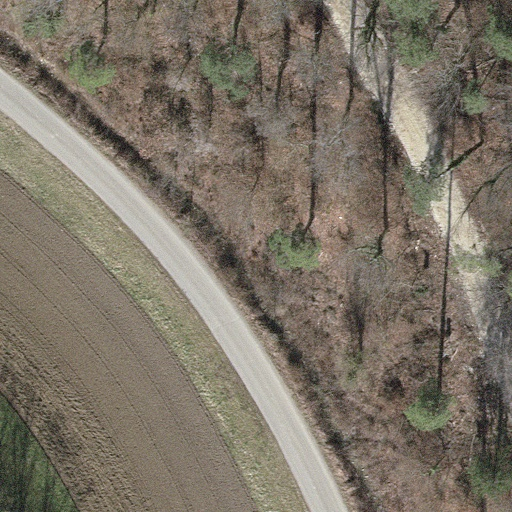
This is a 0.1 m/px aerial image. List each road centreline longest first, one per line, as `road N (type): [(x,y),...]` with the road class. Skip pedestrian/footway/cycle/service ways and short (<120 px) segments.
road 1 (track): [(0,82),(140,196),(290,393),(346,511)]
road 2 (track): [(511,353),(454,172),(347,0)]
